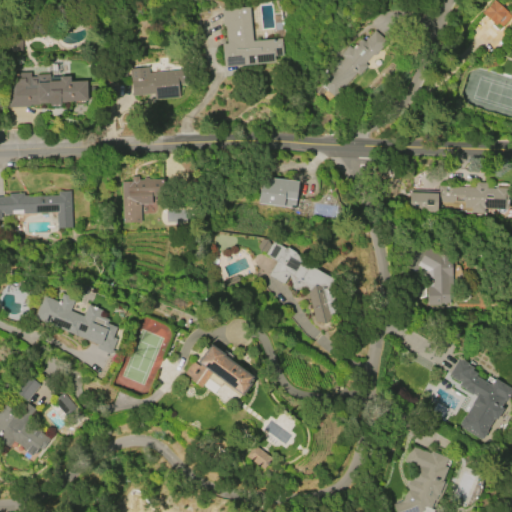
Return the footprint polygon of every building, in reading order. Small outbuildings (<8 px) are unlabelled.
[(500,29),(511,17),(494,0),(493,0),(482,13),(500,29)] [(248,7),(251,41),(280,38),(282,55),(273,56),(274,62),(223,67),(221,45),(226,44),(224,27),(222,27),(220,10),(248,7)] [(356,72),(334,97),(320,84),(335,68),(333,66),(339,59),(341,61),(344,58),(340,54),(348,45),(352,48),(361,39),(364,42),(375,30),(387,41),(374,56),(372,54),(364,63),(366,66),(358,75),(356,72)] [(178,97),(154,99),(153,93),(131,95),(129,69),(148,67),(149,73),(186,70),(187,83),(177,84),(178,97)] [(87,81),(88,102),(60,103),(60,105),(48,105),(48,103),(8,105),(6,73),(30,72),(30,74),(49,73),(50,80),(58,79),(58,76),(70,76),(70,81),(87,81)] [(123,223),(121,182),(132,181),(131,177),(138,176),(138,180),(143,180),(143,178),(148,178),(148,179),(162,179),(163,196),(151,196),(152,203),(149,203),(139,204),(140,222),(123,223)] [(260,177),(298,182),(294,208),(257,203),(260,177)] [(484,183),(486,187),(506,189),(505,209),(483,207),(483,213),(471,212),(472,207),(464,206),(464,203),(436,201),(435,212),(408,210),(409,190),(437,191),(437,184),(473,187),(476,183),(484,183)] [(27,197),(58,196),(58,191),(69,191),(71,228),(56,229),(55,213),(0,215),(1,219),(0,219),(0,196),(8,196),(8,194),(23,193),(23,196),(27,196),(27,197)] [(314,321),(306,293),(308,291),(304,288),(292,291),(288,275),(281,285),(266,275),(275,262),(263,254),(271,242),(284,249),(286,247),(309,262),(308,266),(329,278),(328,283),(336,312),(328,314),(329,317),(323,323),(314,321)] [(451,261),(452,299),(448,300),(448,304),(442,304),(442,306),(426,307),(425,287),(427,287),(427,272),(416,266),(426,247),(451,261)] [(97,344),(33,317),(42,295),(58,302),(62,293),(74,298),(69,311),(82,316),(87,304),(100,310),(98,316),(107,319),(106,323),(116,327),(112,337),(116,339),(109,354),(95,348),(97,344)] [(223,355),(252,377),(248,382),(251,384),(242,396),(211,373),(200,388),(188,379),(190,377),(183,372),(192,361),(196,364),(211,344),(224,354),(223,355)] [(496,420),(494,419),(481,440),(458,425),(475,396),(459,386),(461,382),(448,375),(458,359),(472,367),(471,370),(476,373),(474,374),(490,384),(494,378),(511,388),(501,406),(503,408),(496,420)] [(14,394),(29,401),(38,382),(24,375),(14,394)] [(0,409),(5,403),(18,413),(26,402),(34,408),(24,421),(34,429),(36,428),(40,431),(39,432),(48,439),(40,449),(38,447),(31,457),(24,452),(25,450),(12,440),(7,446),(0,440),(0,409)] [(410,444),(429,452),(430,449),(448,457),(445,466),(448,467),(442,480),(445,483),(433,510),(424,506),(421,511),(395,511),(393,505),(402,502),(406,490),(403,489),(408,478),(409,479),(414,468),(402,463),(410,444)] [(245,456),(262,470),(271,459),(254,445),(245,456)]
